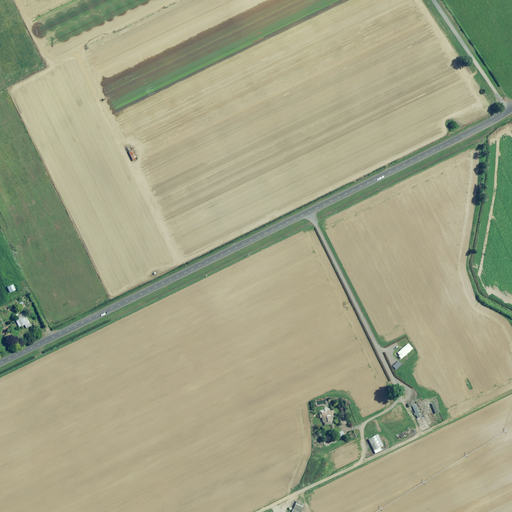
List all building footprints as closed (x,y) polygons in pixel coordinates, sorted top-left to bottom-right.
[(136,159),(130,146),(126,148),(132,161),(136,159)] [(15,290),(13,285),(7,287),(9,293),(15,290)] [(26,328),(31,326),(24,312),(16,316),(17,318),(15,319),(19,327),(24,325),(26,328)] [(407,355),(406,354),(412,349),(408,344),(397,353),(399,355),(398,356),(401,359),(405,356),(407,355)] [(401,365),(398,361),(392,366),(395,370),(401,365)] [(414,405),(413,402),(407,404),(409,408),(412,406),(415,413),(413,414),(414,416),(416,415),(417,418),(422,416),(416,404),(414,405)] [(439,412),(436,403),(431,404),(435,414),(439,412)] [(333,413),(333,410),(328,411),(328,410),(321,411),(321,415),(319,415),(320,418),(322,418),(323,425),(331,424),(330,417),(333,417),(332,413),(333,413)] [(396,419),(401,417),(398,411),(389,415),(392,421),(394,420),(393,418),(395,417),(396,419)] [(383,446),(377,435),(368,439),(375,454),(381,451),(379,448),(383,446)]
